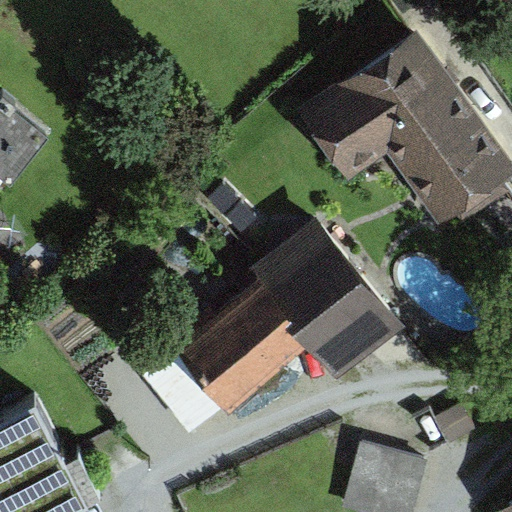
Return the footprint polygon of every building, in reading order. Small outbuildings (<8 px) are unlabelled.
[(492,199),(510,188),(406,31),(336,77),(344,88),(286,126),(333,197),(374,171),(422,243),(440,231),(451,247),(502,213),(492,199)] [(0,174),(16,186),(55,136),(0,94),(0,174)] [(326,398),(394,342),(302,231),(237,285),(246,296),(128,392),(178,452),(293,358),(326,398)] [(48,511),(93,489),(44,392),(0,414),(0,511),(48,511)] [(345,508),(360,511),(413,511),(418,497),(428,464),(363,445),(345,508)]
